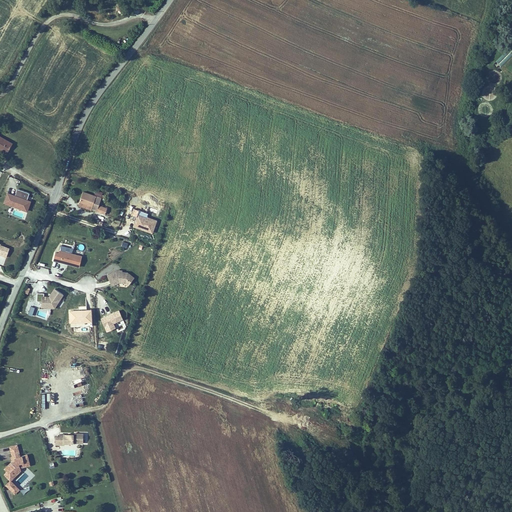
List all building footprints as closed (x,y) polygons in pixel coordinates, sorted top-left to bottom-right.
[(496,61),(501,66),(511,55),(507,50),(496,61)] [(13,143),(0,135),(0,147),(8,152),(13,143)] [(4,202),(28,211),(32,201),(28,199),(30,193),(18,188),(15,195),(7,192),(4,202)] [(84,191),(79,205),(105,214),(108,207),(100,205),(102,197),(84,191)] [(132,199),(129,208),(143,212),(145,206),(148,206),(149,203),(140,200),(139,202),(132,199)] [(133,226),(153,233),(158,220),(138,213),(133,226)] [(0,244),(0,243),(0,253),(6,256),(9,247),(0,244)] [(80,265),(82,255),(60,250),(59,252),(56,252),(54,259),(66,262),(67,261),(69,261),(68,263),(80,265)] [(122,271),(116,270),(107,274),(112,284),(119,281),(126,281),(127,279),(130,281),(134,276),(128,272),(122,271)] [(54,288),(49,296),(44,295),(44,293),(37,293),(37,301),(41,301),(41,307),(55,307),(64,294),(54,288)] [(37,308),(31,306),(28,314),(35,316),(37,308)] [(92,309),(70,310),(70,322),(71,322),(71,327),(92,326),(92,321),(93,321),(92,309)] [(116,326),(114,322),(123,318),(119,309),(101,317),(107,330),(116,326)] [(59,436),(56,435),(55,444),(60,444),(60,441),(65,441),(65,442),(84,443),(84,433),(76,433),(76,434),(76,435),(73,435),(73,434),(59,433),(59,436)] [(10,457),(11,460),(3,468),(7,471),(4,474),(10,480),(5,485),(14,494),(20,489),(11,480),(21,470),(21,467),(30,465),(27,453),(20,454),(17,444),(9,446),(12,457),(10,457)] [(24,494),(30,489),(27,486),(21,491),(24,494)]
